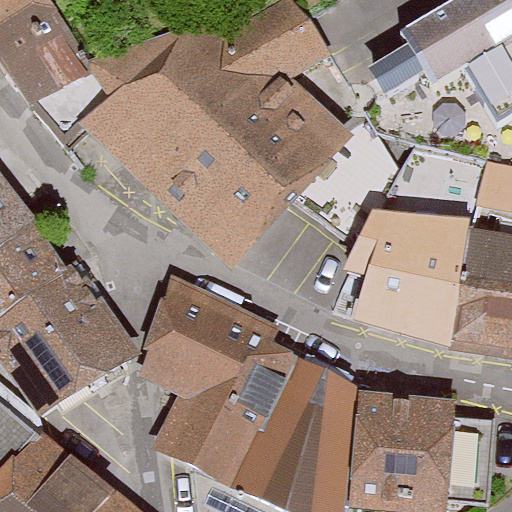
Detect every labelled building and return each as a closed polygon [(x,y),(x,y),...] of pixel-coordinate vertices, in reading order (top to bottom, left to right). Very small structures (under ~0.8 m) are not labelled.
[(511,0),(464,0),(411,32),(418,44),(376,69),(392,95),(432,71),(442,87),(465,73),(505,126),(511,120),(511,0)] [(95,145),(245,268),(342,151),(272,93),(332,60),(287,3),(217,48),(191,27),(95,145)] [(511,164),(490,159),(479,205),(511,213),(511,164)] [(131,351),(0,180),(0,351),(48,414),(131,351)] [(474,221),(375,218),(353,272),(371,277),(352,316),(466,348),(478,237),(474,221)] [(511,241),(478,237),(466,348),(511,352),(511,241)] [(192,395),(161,449),(233,490),(304,366),(178,295),(138,365),(192,395)] [(283,511),(347,511),(348,510),(390,406),(304,366),(233,490),(283,511)] [(0,473),(36,433),(0,394),(0,473)] [(452,511),(456,405),(390,406),(348,510),(374,511),(452,511)] [(0,511),(130,511),(36,433),(0,473),(0,511)] [(211,511),(192,502),(193,511),(211,511)]
